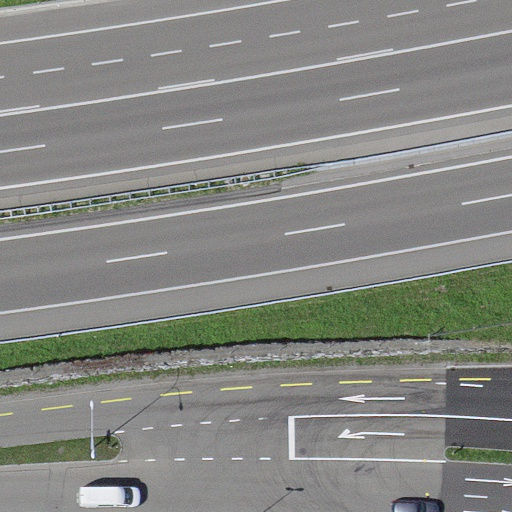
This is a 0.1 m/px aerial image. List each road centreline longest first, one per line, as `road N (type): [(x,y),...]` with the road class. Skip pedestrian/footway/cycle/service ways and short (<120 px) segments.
road 1 (motorway): [(511,68),(0,150)]
road 2 (motorway): [(0,279),(511,197)]
road 3 (motorway): [(490,0),(0,95)]
road 4 (primary): [(221,491),(511,501)]
road 5 (primary): [(511,407),(224,406)]
road 6 (primary): [(224,406),(0,431)]
road 7 (primary): [(0,491),(221,491)]
